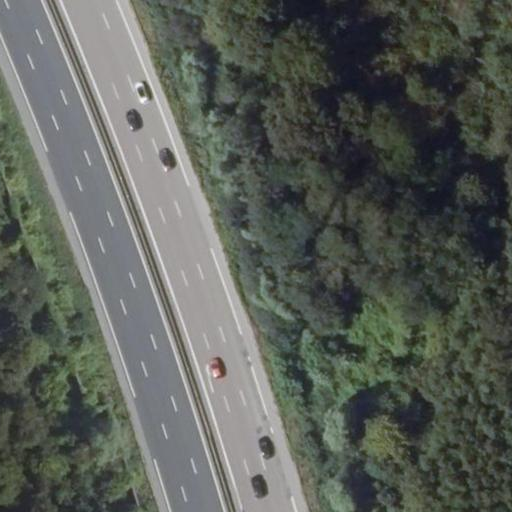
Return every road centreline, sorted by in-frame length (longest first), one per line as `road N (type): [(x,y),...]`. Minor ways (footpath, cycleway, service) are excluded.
road 1 (motorway): [(14,0),(130,285),(197,511)]
road 2 (motorway): [(268,511),(218,349),(84,0)]
